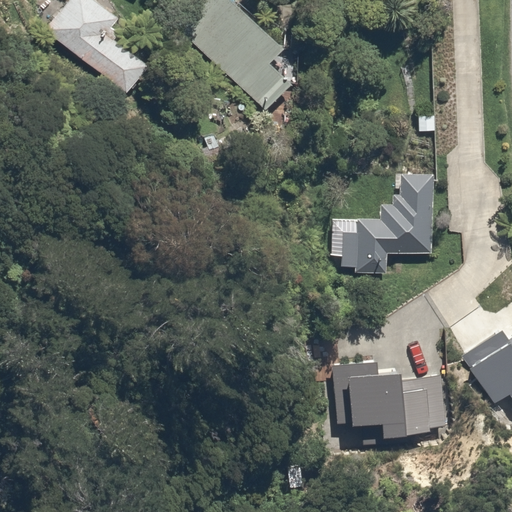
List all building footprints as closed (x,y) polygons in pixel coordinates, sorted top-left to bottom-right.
[(42,37),(45,33),(80,54),(78,58),(117,82),(136,52),(86,21),(98,0),(46,0),(29,29),(42,37)] [(173,0),(162,12),(258,103),(286,74),(259,49),(275,32),(263,20),(258,25),(231,0),(173,0)] [(371,209),(331,211),(334,269),(381,267),(381,247),(428,245),(427,223),(426,211),(434,211),(433,164),(390,166),(391,186),(381,187),(381,194),(371,194),(371,209)] [(462,357),(494,402),(508,395),(511,400),(511,346),(503,332),(462,357)] [(377,362),(331,366),(337,424),(353,423),(353,427),(384,425),(384,438),(431,433),(430,428),(446,426),(439,374),(401,381),(401,375),(378,376),(377,362)]
